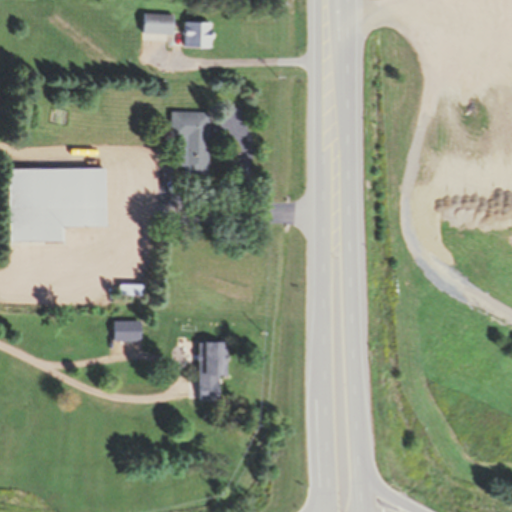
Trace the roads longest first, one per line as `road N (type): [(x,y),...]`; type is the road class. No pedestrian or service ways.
road 1 (primary): [(319,0),(322,511)]
road 2 (primary): [(353,463),(344,0)]
